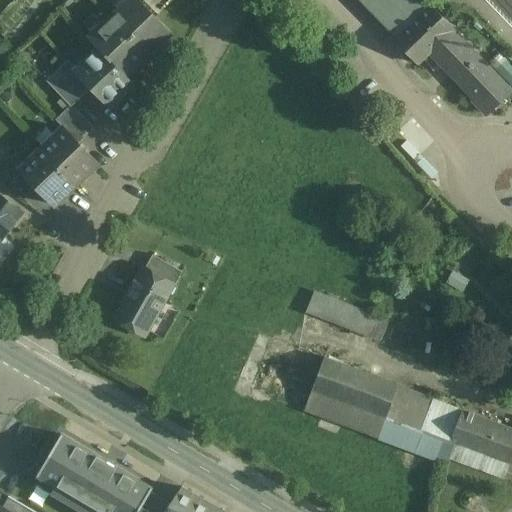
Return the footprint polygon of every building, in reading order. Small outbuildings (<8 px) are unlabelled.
[(134,0),(127,0),(88,38),(99,49),(126,78),(170,37),(134,0)] [(431,5),(424,11),(413,0),(368,0),(401,34),(395,39),(418,63),(430,51),(475,99),(473,101),(487,114),(510,91),(452,30),(454,28),(431,5)] [(126,78),(99,49),(77,70),(76,71),(92,88),(110,106),(133,85),(126,78)] [(511,88),(511,55),(495,72),(511,89),(511,88)] [(77,70),(68,61),(46,81),(71,107),(92,88),(76,71),(77,70)] [(93,130),(71,107),(57,121),(64,128),(78,143),(93,130)] [(78,143),(64,128),(42,149),(76,184),(98,164),(78,143)] [(76,184),(42,149),(21,169),(20,170),(37,187),(55,205),(76,184)] [(21,169),(13,161),(0,173),(0,181),(24,200),(37,187),(20,170),(21,169)] [(0,240),(21,213),(0,196),(0,240)] [(182,272),(153,255),(145,269),(173,285),(173,286),(174,286),(182,272)] [(145,269),(143,268),(118,313),(148,331),(173,286),(173,285),(145,269)] [(376,316),(314,293),(306,313),(368,337),(376,316)] [(398,385),(325,358),(304,410),(378,438),(398,386),(398,385)] [(432,407),(431,398),(398,386),(378,438),(415,452),(432,407)] [(462,410),(431,398),(432,407),(415,452),(452,459),(453,435),(462,410)] [(511,459),(511,429),(462,410),(453,435),(452,459),(505,478),(511,459)] [(62,432),(36,476),(97,511),(136,511),(153,485),(62,432)] [(224,511),(182,487),(164,511),(224,511)]
